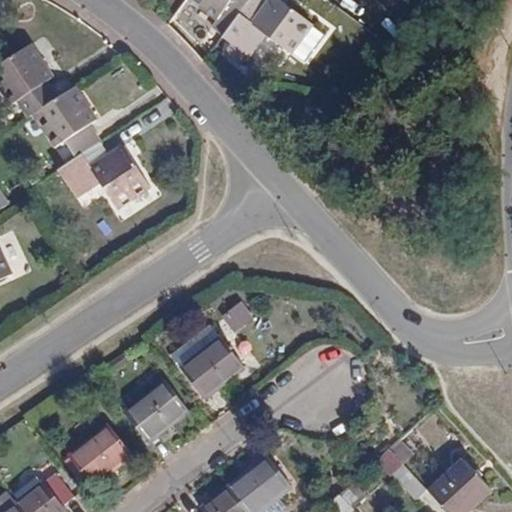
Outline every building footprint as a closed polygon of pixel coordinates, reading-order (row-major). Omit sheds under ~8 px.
[(213,22),(218,16),(231,26),(236,18),(249,0),(186,0),(185,2),(213,22)] [(255,31),(249,26),(236,18),(231,26),(220,42),(246,61),(264,35),(288,55),(310,23),(275,0),(267,0),(260,10),(267,15),(255,31)] [(260,10),(249,26),(255,31),(267,15),(260,10)] [(52,81),(30,46),(0,65),(0,77),(17,103),(27,119),(32,117),(39,112),(56,102),(45,85),(52,81)] [(0,92),(10,107),(17,103),(0,77),(0,92)] [(94,121),(73,90),(56,102),(39,112),(58,144),(62,142),(75,158),(57,170),(74,197),(97,181),(112,203),(146,180),(123,145),(89,168),(79,155),(97,143),(86,126),(94,121)] [(167,97),(131,121),(140,135),(176,111),(167,97)] [(32,117),(52,148),(58,144),(39,112),(32,117)] [(117,210),(151,187),(146,180),(112,203),(117,210)] [(0,280),(14,273),(0,246),(0,280)] [(235,333),(254,319),(241,301),(222,315),(235,333)] [(181,370),(205,400),(245,369),(221,339),(181,370)] [(166,381),(125,412),(149,444),(188,412),(166,381)] [(69,456),(93,487),(133,455),(109,425),(69,456)] [(403,464),(413,454),(399,439),(388,449),(403,464)] [(427,491),(403,464),(388,449),(376,461),(415,501),(427,491)] [(463,460),(428,491),(447,511),(467,511),(491,490),(463,460)] [(263,472),(257,465),(228,487),(247,511),(263,511),(282,499),(280,496),(292,486),(273,463),(263,472)] [(45,482),(43,480),(15,503),(21,511),(67,511),(64,507),(75,498),(56,473),(45,482)] [(354,481),(339,495),(353,510),(368,496),(354,481)] [(247,511),(228,487),(199,509),(202,511),(247,511)] [(21,511),(15,503),(3,511),(21,511)]
